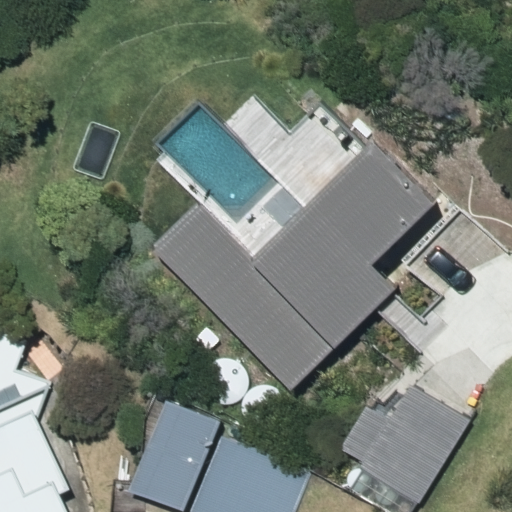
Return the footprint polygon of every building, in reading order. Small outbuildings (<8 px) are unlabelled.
[(155,249),(290,387),(393,287),(372,266),(435,205),(371,140),(253,255),(202,203),(155,249)] [(0,511),(69,511),(60,491),(71,486),(38,415),(51,378),(19,366),(29,336),(0,325),(0,511)] [(373,402),(347,443),(368,457),(364,464),(419,499),(470,417),(416,382),(395,416),(373,402)] [(131,491),(182,511),(185,511),(220,423),(166,402),(131,491)] [(193,511),(293,511),(311,470),(225,434),(193,511)]
